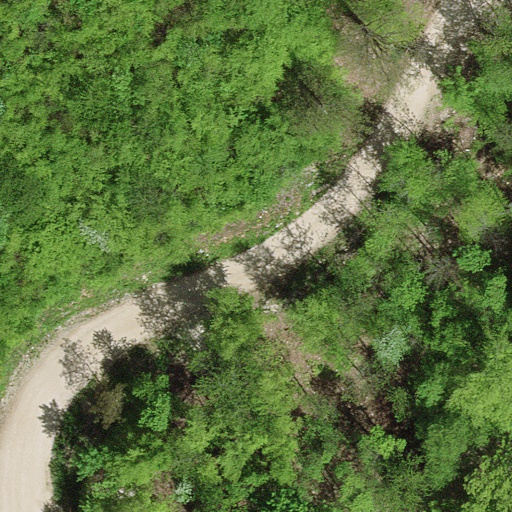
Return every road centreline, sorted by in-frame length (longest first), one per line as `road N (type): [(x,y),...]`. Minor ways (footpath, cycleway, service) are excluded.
road 1 (track): [(457,0),(387,145),(349,194),(246,269),(133,312),(66,355),(32,397),(12,448),(12,511)]
road 2 (track): [(404,511),(511,438)]
